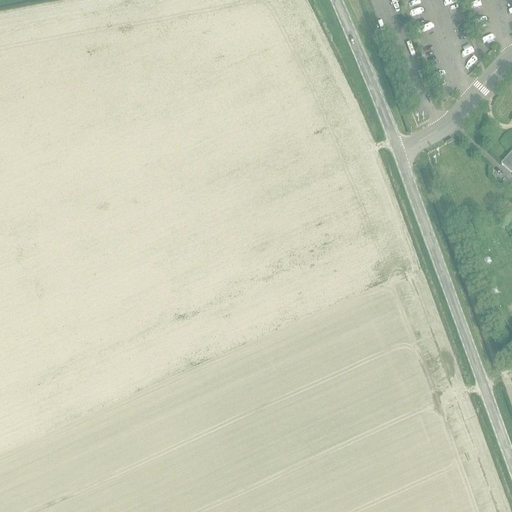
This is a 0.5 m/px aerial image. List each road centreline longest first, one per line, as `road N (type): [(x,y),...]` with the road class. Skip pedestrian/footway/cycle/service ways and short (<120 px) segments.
road 1 (unclassified): [(511,459),(396,149)]
road 2 (unclassified): [(396,149),(335,0)]
road 3 (unclassified): [(396,149),(445,122),(511,52)]
